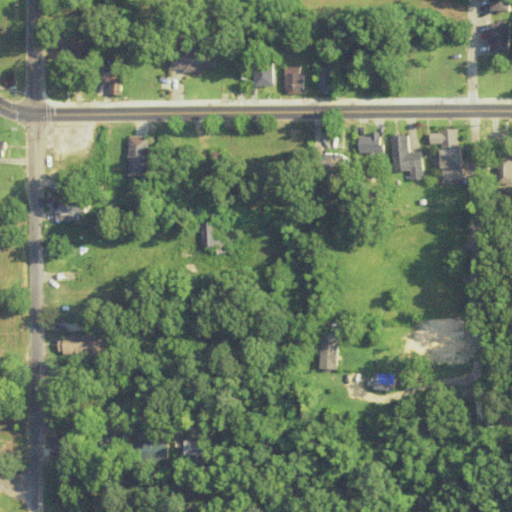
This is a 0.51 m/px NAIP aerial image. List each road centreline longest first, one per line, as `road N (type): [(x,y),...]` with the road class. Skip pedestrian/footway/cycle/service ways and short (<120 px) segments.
road 1 (secondary): [(35,115),(511,111)]
road 2 (tertiary): [(35,115),(34,511)]
road 3 (residential): [(478,376),(473,112)]
road 4 (residential): [(34,426),(287,426)]
